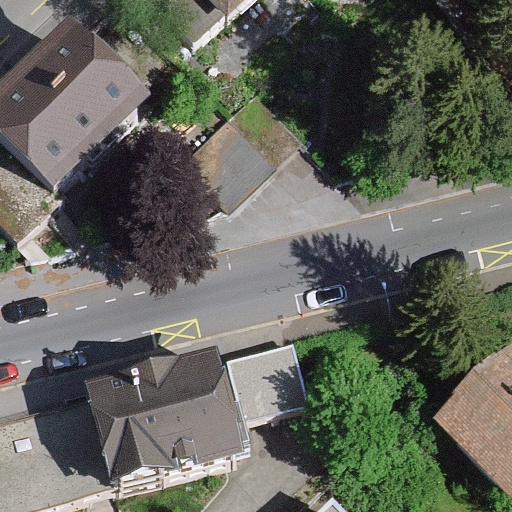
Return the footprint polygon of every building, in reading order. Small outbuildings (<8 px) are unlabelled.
[(195,0),(140,0),(188,52),(219,24),(195,0)] [(195,0),(219,24),(227,33),(262,0),(195,0)] [(130,105),(72,44),(0,113),(0,157),(54,214),(149,126),(130,105)] [(229,124),(276,174),(300,153),(252,102),(229,124)] [(229,124),(180,170),(222,215),(227,220),(276,174),(229,124)] [(0,157),(0,234),(16,251),(54,214),(0,157)] [(291,356),(228,372),(244,432),(307,415),(291,356)] [(511,511),(511,364),(437,434),(510,511),(511,511)] [(85,404),(110,504),(244,470),(218,370),(85,404)] [(85,404),(0,424),(0,511),(77,511),(110,504),(85,404)]
